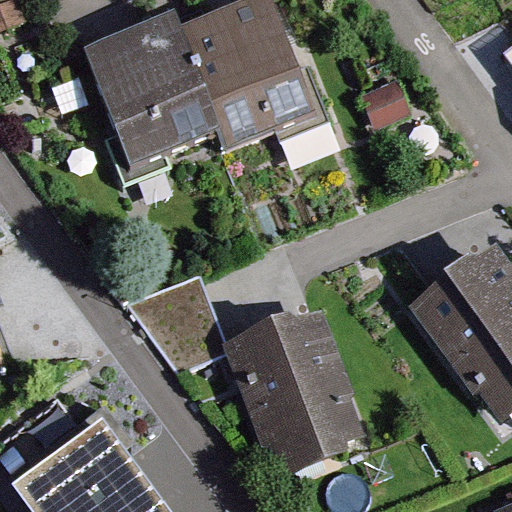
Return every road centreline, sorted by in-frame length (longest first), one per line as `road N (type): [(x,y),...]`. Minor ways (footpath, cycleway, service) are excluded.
road 1 (residential): [(243,511),(0,180)]
road 2 (residential): [(511,139),(403,0)]
